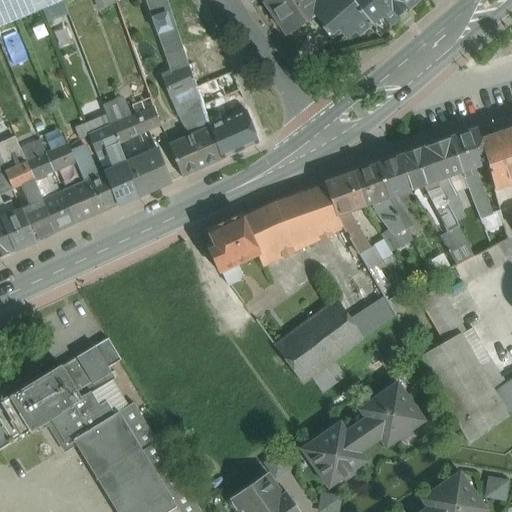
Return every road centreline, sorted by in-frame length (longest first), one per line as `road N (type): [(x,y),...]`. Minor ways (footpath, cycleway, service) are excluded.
road 1 (tertiary): [(326,136),(234,190),(0,298)]
road 2 (tertiary): [(494,0),(326,136)]
road 3 (residential): [(225,0),(326,136)]
